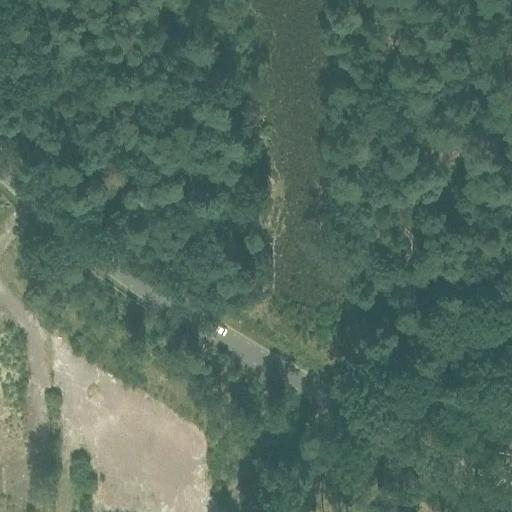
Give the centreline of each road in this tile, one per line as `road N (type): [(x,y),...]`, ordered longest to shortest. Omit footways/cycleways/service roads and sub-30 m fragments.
road 1 (tertiary): [(511,503),(236,347),(139,283),(0,168)]
road 2 (track): [(511,283),(479,485)]
